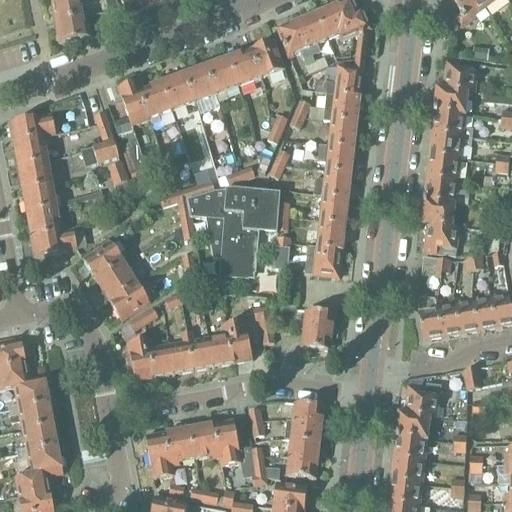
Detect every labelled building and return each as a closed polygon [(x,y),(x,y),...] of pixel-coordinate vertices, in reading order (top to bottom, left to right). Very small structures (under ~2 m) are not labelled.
[(87,19),(83,0),(73,0),(51,4),(55,25),(87,19)] [(101,0),(103,3),(107,15),(120,12),(114,0),(101,0)] [(120,0),(127,19),(147,11),(142,0),(120,0)] [(142,0),(147,11),(167,4),(165,0),(142,0)] [(486,11),(477,0),(449,0),(461,16),(454,21),(461,32),(475,21),(474,19),(486,11)] [(477,0),(486,11),(500,0),(477,0)] [(358,38),(354,69),(363,70),(367,39),(364,33),(369,31),(361,12),(357,14),(351,1),(335,8),(349,42),(358,38)] [(335,8),(316,16),(327,43),(338,38),(342,46),(349,42),(335,8)] [(318,47),(327,43),(316,16),(296,24),(310,58),(321,54),(318,47)] [(112,20),(116,32),(126,28),(121,17),(112,20)] [(71,44),(78,42),(91,40),(87,19),(55,25),(59,46),(66,45),(66,46),(71,45),(71,44)] [(296,24),(276,33),(288,60),(300,55),(306,68),(304,68),(308,77),(317,73),(313,65),(310,58),(296,24)] [(273,44),(246,54),(261,92),(265,90),(261,81),(284,73),(273,44)] [(246,54),(226,61),(237,90),(240,97),(254,92),(255,94),(261,92),(246,54)] [(224,95),(237,90),(226,61),(206,69),(217,98),(224,95)] [(324,61),(313,65),(317,73),(327,68),(324,61)] [(447,64),(443,91),(475,95),(477,75),(458,72),(459,65),(447,64)] [(360,98),(363,70),(354,69),(337,68),(334,95),(360,98)] [(206,69),(182,78),(193,107),(207,101),(211,110),(220,106),(217,98),(206,69)] [(172,114),(193,107),(182,78),(161,85),(172,114)] [(151,123),(140,93),(136,84),(133,86),(132,86),(130,85),(128,85),(126,86),(125,87),(123,88),(122,89),(121,90),(117,92),(131,130),(151,123)] [(161,85),(140,93),(151,123),(172,114),(161,85)] [(437,91),(434,113),(466,117),(467,106),(469,95),(475,96),(475,95),(443,91),(437,91)] [(322,121),(331,122),(357,125),(360,98),(334,95),(326,94),(322,121)] [(508,101),(483,98),(482,105),(508,108),(508,101)] [(299,104),(294,116),(303,120),(308,108),(299,104)] [(434,113),(431,137),(472,141),(473,132),(464,131),(466,117),(434,113)] [(511,114),(502,114),(501,123),(511,123),(511,114)] [(103,145),(112,142),(104,115),(95,118),(103,145)] [(303,120),(294,116),(288,128),(298,132),(303,120)] [(14,154),(46,148),(57,146),(52,118),(9,126),(14,154)] [(276,118),(271,130),(281,135),(286,122),(276,118)] [(354,151),(357,125),(331,122),(329,138),(320,137),(319,147),(354,151)] [(511,132),(511,123),(501,123),(500,131),(511,133),(511,132)] [(281,135),(271,130),(265,143),(276,147),(281,135)] [(472,141),(431,137),(428,159),(460,163),(462,149),(471,150),(472,141)] [(135,138),(120,143),(132,184),(148,179),(135,138)] [(118,161),(112,142),(103,145),(79,152),(84,171),(118,161)] [(320,165),(319,172),(351,176),(354,151),(319,147),(317,164),(320,165)] [(14,154),(18,176),(50,169),(46,148),(14,154)] [(158,152),(145,157),(151,177),(165,172),(158,152)] [(279,153),(274,165),(284,170),(289,157),(279,153)] [(495,158),(495,168),(508,169),(509,160),(495,158)] [(457,185),(460,163),(428,159),(425,182),(457,185)] [(127,184),(120,165),(108,169),(114,188),(127,184)] [(284,170),(274,165),(269,177),(279,182),(284,170)] [(508,169),(495,168),(494,177),(507,178),(508,169)] [(18,176),(22,197),(54,190),(54,187),(62,185),(60,174),(52,176),(50,169),(18,176)] [(241,184),(254,180),(251,170),(238,175),(241,184)] [(348,202),(351,176),(319,172),(318,181),(315,181),(313,198),(321,199),(348,202)] [(241,184),(238,175),(225,179),(228,188),(241,184)] [(161,210),(173,206),(170,196),(165,182),(154,186),(161,210)] [(455,208),(457,185),(425,182),(423,205),(455,208)] [(197,188),(200,199),(213,195),(211,183),(197,188)] [(187,203),(200,199),(197,188),(170,196),(173,206),(177,204),(187,203)] [(22,197),(26,218),(58,212),(54,190),(22,197)] [(191,222),(201,223),(209,258),(207,276),(220,277),(219,281),(249,283),(249,275),(256,275),(257,263),(258,263),(259,253),(258,253),(259,233),(277,234),(278,219),(279,204),(280,197),(234,193),(215,194),(213,195),(200,199),(187,203),(191,222)] [(108,198),(88,204),(91,216),(111,210),(108,198)] [(345,229),(348,202),(321,199),(318,226),(345,229)] [(177,204),(180,224),(191,222),(187,203),(177,204)] [(491,203),(490,212),(502,214),(503,204),(491,203)] [(290,205),(279,204),(278,219),(288,220),(290,205)] [(452,231),(455,208),(423,205),(420,227),(426,228),(452,231)] [(26,218),(30,239),(74,231),(73,221),(61,225),(58,212),(26,218)] [(502,214),(490,212),(489,222),(501,223),(502,214)] [(288,220),(278,219),(277,234),(287,235),(288,220)] [(194,241),(191,222),(180,224),(183,243),(194,241)] [(318,226),(315,250),(342,252),(345,229),(318,226)] [(458,232),(452,231),(426,228),(423,256),(455,259),(458,232)] [(74,232),(74,231),(30,239),(34,261),(77,252),(73,233),(74,232)] [(500,236),(489,235),(488,255),(497,254),(500,236)] [(291,242),(277,241),(273,274),(287,275),(291,242)] [(124,265),(112,245),(83,262),(96,283),(124,265)] [(339,281),(342,252),(315,250),(307,249),(304,278),(339,281)] [(494,270),(503,269),(501,256),(492,258),(494,270)] [(190,257),(181,259),(183,272),(193,271),(190,257)] [(440,280),(441,275),(442,262),(423,260),(421,278),(440,280)] [(483,273),(480,260),(472,261),(474,274),(483,273)] [(474,274),(472,261),(463,263),(466,276),(474,274)] [(448,276),(450,263),(442,262),(441,275),(448,276)] [(137,286),(124,265),(96,283),(109,304),(137,286)] [(150,307),(137,286),(109,304),(121,324),(150,307)] [(181,308),(188,305),(193,303),(190,292),(177,297),(181,308)] [(169,313),(181,308),(177,297),(165,302),(169,313)] [(210,297),(210,305),(224,306),(225,298),(210,297)] [(496,332),(511,328),(511,317),(509,300),(496,302),(495,298),(490,299),(490,303),(496,332)] [(423,345),(443,341),(437,309),(437,302),(418,300),(417,312),(423,345)] [(472,302),(472,306),(477,335),(496,332),(490,303),(478,305),(477,301),(472,302)] [(460,338),(477,335),(472,306),(460,308),(459,304),(454,305),(455,309),(460,338)] [(442,308),(437,309),(443,341),(460,338),(455,309),(443,311),(442,308)] [(255,323),(259,322),(269,321),(267,310),(253,313),(255,323)] [(157,320),(152,312),(141,319),(146,328),(157,320)] [(304,332),(338,336),(339,331),(334,330),(336,317),(306,313),(304,332)] [(147,334),(146,328),(141,319),(130,326),(134,334),(138,339),(147,334)] [(261,335),(271,334),(269,321),(259,322),(261,335)] [(226,327),(234,366),(252,363),(245,325),(244,325),(243,324),(226,327)] [(214,370),(234,366),(226,327),(220,329),(221,337),(208,339),(214,370)] [(338,336),(304,332),(302,351),(331,354),(333,340),(337,341),(338,336)] [(261,335),(264,349),(274,347),(271,334),(261,335)] [(197,373),(214,370),(208,339),(191,343),(197,373)] [(0,344),(0,369),(26,364),(21,340),(0,344)] [(135,385),(159,381),(153,350),(152,342),(129,347),(135,385)] [(172,346),(178,377),(197,373),(191,343),(172,346)] [(159,381),(178,377),(172,346),(153,350),(159,381)] [(26,364),(0,369),(0,393),(13,391),(30,388),(29,382),(26,364)] [(477,371),(464,373),(467,393),(481,390),(477,371)] [(16,408),(8,410),(9,414),(50,407),(45,379),(29,382),(30,388),(13,391),(16,408)] [(143,385),(134,387),(135,394),(144,392),(143,385)] [(425,387),(424,397),(439,399),(440,389),(425,387)] [(408,388),(405,416),(436,420),(439,399),(424,397),(420,397),(421,390),(408,388)] [(294,407),(292,425),(327,429),(327,424),(323,424),(325,409),(294,406),(294,407)] [(50,407),(9,414),(10,420),(11,427),(19,425),(21,434),(54,428),(50,407)] [(473,407),(473,417),(485,417),(485,407),(473,407)] [(259,413),(249,414),(251,428),(261,426),(259,413)] [(393,424),(393,425),(397,425),(396,437),(427,441),(430,421),(436,422),(436,420),(405,416),(394,415),(394,416),(398,416),(397,424),(393,424)] [(234,424),(212,428),(218,461),(220,470),(242,467),(234,424)] [(287,424),(285,443),(290,443),(321,447),(322,433),(326,433),(327,429),(292,425),(287,424)] [(261,426),(251,428),(254,441),(264,439),(261,426)] [(24,451),(16,453),(17,458),(58,450),(54,428),(21,434),(24,451)] [(212,428),(190,432),(195,463),(210,460),(211,463),(218,461),(212,428)] [(190,432),(168,436),(174,469),(180,468),(179,466),(195,463),(190,432)] [(168,436),(145,439),(153,482),(172,479),(171,470),(174,469),(168,436)] [(453,436),(453,445),(465,446),(465,437),(453,436)] [(395,442),(393,460),(425,464),(427,441),(396,437),(395,442)] [(290,443),(288,460),(323,465),(323,459),(319,459),(321,447),(290,443)] [(453,445),(452,455),(464,455),(465,446),(453,445)] [(58,450),(17,458),(18,462),(26,461),(29,477),(46,474),(47,480),(63,477),(59,457),(58,450)] [(262,452),(252,454),(253,466),(264,464),(262,452)] [(469,458),(469,467),(481,467),(481,458),(469,458)] [(288,460),(286,479),(316,482),(318,468),(322,469),(323,465),(288,460)] [(393,460),(390,483),(422,487),(425,464),(393,460)] [(264,464),(253,466),(255,478),(266,476),(264,464)] [(469,467),(468,475),(480,476),(481,467),(469,467)] [(511,468),(504,468),(497,468),(497,486),(510,486),(510,488),(511,487),(511,468)] [(29,477),(14,480),(19,504),(51,497),(47,480),(46,474),(29,477)] [(255,478),(251,479),(253,489),(253,490),(267,487),(266,476),(255,478)] [(451,482),(451,491),(463,491),(463,482),(451,482)] [(390,483),(387,507),(419,510),(421,499),(422,487),(390,483)] [(273,502),(272,510),(287,511),(304,511),(307,490),(285,487),(275,486),(273,502)] [(171,488),(169,498),(182,501),(184,490),(171,488)] [(192,491),(190,502),(203,505),(205,494),(192,491)] [(451,491),(451,500),(463,500),(463,491),(451,491)] [(205,494),(203,505),(216,507),(218,499),(218,496),(205,494)] [(222,504),(221,509),(232,510),(233,505),(234,496),(224,495),(223,500),(222,504)] [(53,511),(51,497),(19,504),(20,511),(53,511)] [(468,497),(467,506),(480,506),(480,497),(468,497)] [(155,501),(152,511),(186,511),(187,507),(155,501)]
